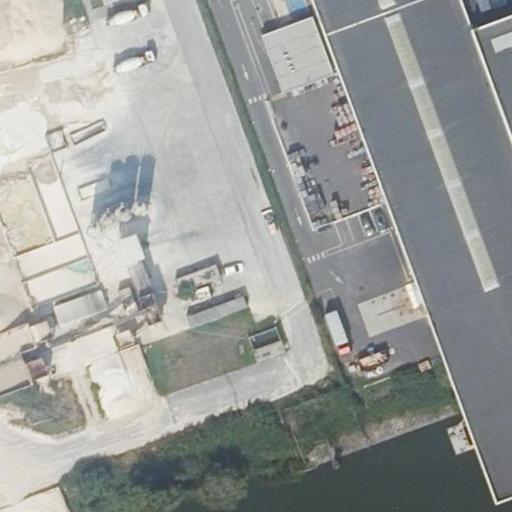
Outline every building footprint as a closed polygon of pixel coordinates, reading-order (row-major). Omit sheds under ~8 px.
[(511,0),(309,0),(363,144),(367,156),(431,330),(455,321),(511,300),(511,0)] [(351,162),(367,156),(363,144),(347,149),(351,162)] [(93,282),(80,228),(34,239),(34,240),(14,245),(27,299),(93,282)] [(130,265),(154,257),(145,233),(122,241),(130,265)] [(114,286),(55,304),(61,326),(98,315),(101,324),(162,306),(148,260),(110,272),(114,286)] [(431,330),(441,357),(511,331),(511,300),(455,321),(431,330)] [(511,331),(441,357),(462,413),(462,414),(465,413),(469,412),(511,396),(511,331)] [(511,396),(469,412),(465,413),(492,478),(511,470),(511,396)]
